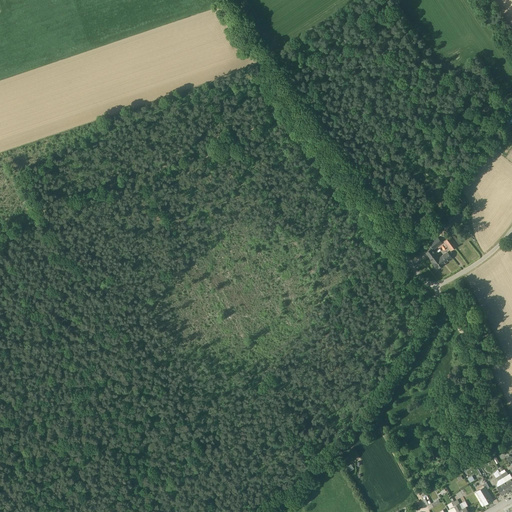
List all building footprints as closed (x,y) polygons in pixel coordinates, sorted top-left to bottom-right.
[(461,193),(457,195),(463,202),(466,200),(461,193)] [(451,212),(446,217),(451,223),(461,214),(454,206),(450,211),(451,212)] [(451,236),(444,242),(451,251),(458,246),(451,236)] [(434,249),(442,243),(439,238),(438,237),(430,244),(434,249)] [(452,257),(447,251),(439,257),(429,244),(424,248),(427,252),(425,253),(433,263),(432,263),(437,269),(452,257)] [(510,491),(506,483),(497,488),(502,496),(510,491)] [(487,491),(485,488),(484,488),(477,493),(484,506),(493,501),(487,491)] [(484,506),(477,493),(474,494),(482,507),(484,506)]
